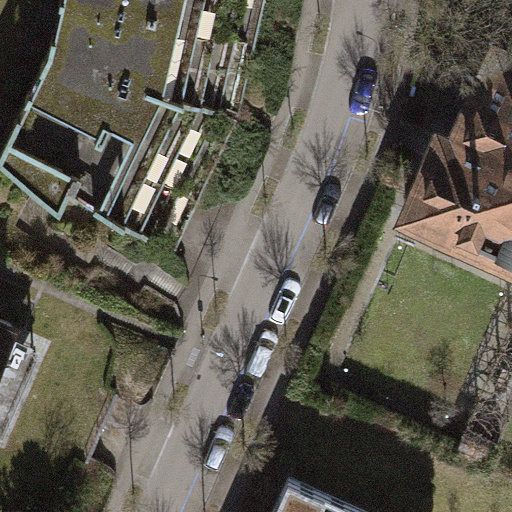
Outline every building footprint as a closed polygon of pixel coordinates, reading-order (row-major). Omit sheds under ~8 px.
[(71,189),(155,240),(218,108),(240,0),(55,0),(36,74),(0,135),(0,155),(60,202),(71,189)] [(240,0),(218,108),(155,240),(172,247),(240,121),(267,0),(240,0)] [(511,271),(511,52),(478,39),(454,88),(470,95),(444,161),(427,155),(406,209),(444,228),(452,236),(460,243),(470,244),(480,244),(487,262),(510,272),(511,271)] [(0,445),(4,448),(54,342),(0,317),(0,445)] [(371,511),(287,476),(271,511),(371,511)]
